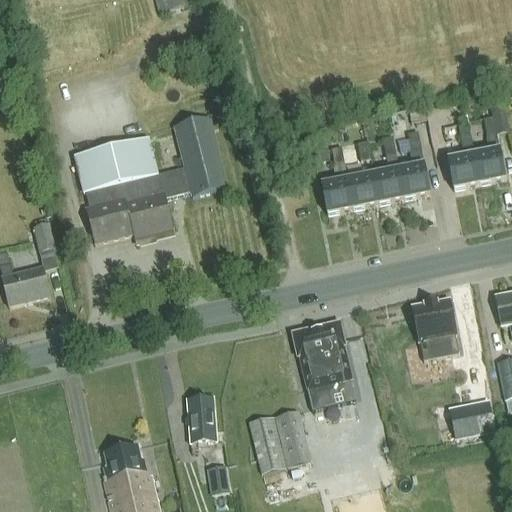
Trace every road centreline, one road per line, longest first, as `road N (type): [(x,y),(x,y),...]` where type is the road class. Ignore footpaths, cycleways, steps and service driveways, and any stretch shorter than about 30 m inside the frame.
road 1 (secondary): [(0,369),(511,250)]
road 2 (track): [(301,297),(223,0)]
